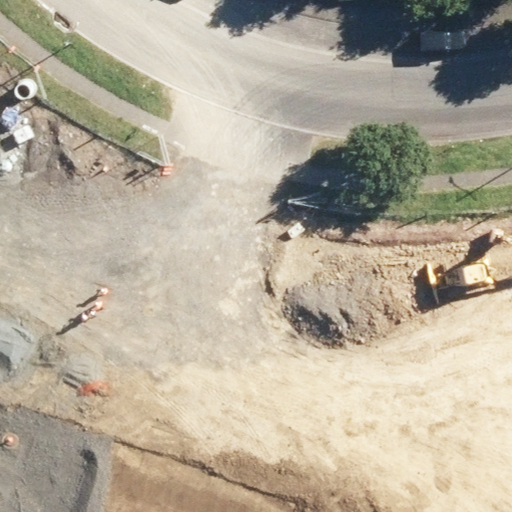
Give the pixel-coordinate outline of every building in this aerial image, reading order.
[(69,138),(0,86),(0,222),(4,225),(69,138)] [(290,236),(100,152),(56,253),(245,337),(290,236)] [(511,249),(322,231),(311,338),(511,357),(511,249)] [(264,511),(301,431),(119,351),(75,449),(215,511),(264,511)] [(511,511),(511,459),(363,439),(353,511),(511,511)]
